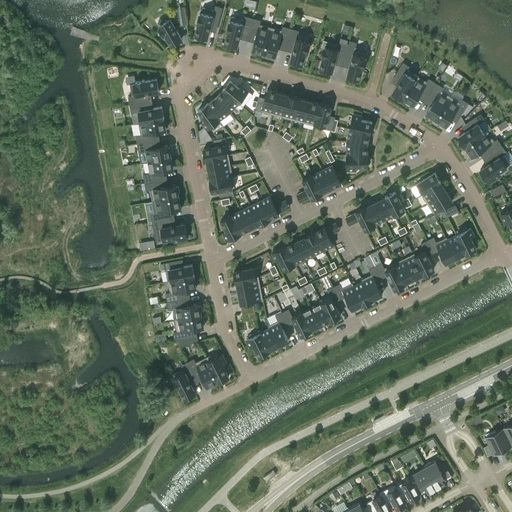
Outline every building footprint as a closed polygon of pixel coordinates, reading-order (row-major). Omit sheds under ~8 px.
[(187,24),(184,6),(177,7),(180,25),(187,24)] [(210,25),(217,27),(222,7),(215,6),(214,11),(202,8),(201,14),(199,14),(197,23),(198,23),(195,35),(207,38),(210,25)] [(182,39),(170,18),(168,15),(157,22),(160,27),(159,27),(164,35),(165,34),(171,45),(182,39)] [(227,43),(227,45),(234,47),(234,45),(237,46),(240,33),(247,35),(251,18),(245,16),(244,20),(232,17),(230,22),(229,22),(227,31),(228,31),(225,43),(227,43)] [(253,18),(249,36),(255,37),(252,50),(264,53),(270,31),(269,30),(270,27),(259,24),(260,20),(253,18)] [(270,31),(264,53),(266,53),(265,55),(272,56),(272,55),(275,56),(278,43),(285,45),(290,28),(283,26),(282,30),(270,27),(269,30),(270,31)] [(292,29),(287,46),(294,48),(292,52),(290,60),(302,64),(305,52),(306,52),(309,43),(307,43),(309,37),(297,34),(298,30),(292,29)] [(323,57),(320,68),(332,71),(334,64),(335,59),(342,60),(346,43),(347,40),(340,38),(340,41),(339,44),(327,41),(323,40),(322,47),(324,48),(322,56),(323,57)] [(347,76),(359,79),(362,67),(363,68),(366,59),(364,58),(366,53),(354,50),(356,42),(349,41),(344,61),(351,63),(347,76)] [(403,99),(403,98),(417,75),(407,69),(409,66),(403,62),(393,77),(399,81),(392,92),(403,99)] [(427,82),(417,75),(403,98),(413,104),(419,93),(425,97),(435,82),(429,78),(427,82)] [(147,100),(146,93),(159,91),(156,79),(145,81),(144,80),(135,81),(136,83),(130,84),(132,95),(128,96),(130,103),(147,100)] [(230,80),(223,89),(223,90),(223,89),(238,102),(243,106),(253,95),(248,91),(242,85),(239,88),(230,80)] [(426,113),(436,119),(450,96),(440,90),(443,87),(436,83),(427,98),(433,102),(426,113)] [(223,89),(223,90),(216,97),(230,112),(238,102),(223,89)] [(272,114),(278,92),(267,89),(265,98),(259,96),(255,109),(262,110),(261,111),(272,114)] [(288,95),(278,92),(272,114),(283,116),(288,95)] [(299,98),(299,97),(288,94),(288,95),(283,116),(293,119),(299,98)] [(460,103),(450,96),(436,119),(438,120),(437,121),(443,125),(444,124),(446,125),(453,114),(459,118),(468,103),(462,99),(460,103)] [(208,104),(207,104),(219,120),(224,126),(234,118),(229,113),(230,112),(216,97),(208,104)] [(310,100),(299,98),(293,119),(304,122),(310,100)] [(320,103),(319,103),(310,100),(304,122),(314,125),(320,103)] [(139,111),(141,122),(164,118),(162,107),(149,109),(148,102),(130,106),(131,113),(139,111)] [(207,104),(208,104),(208,103),(198,110),(205,120),(202,122),(207,129),(219,120),(207,104)] [(335,116),(328,115),(331,106),(319,103),(320,103),(314,125),(325,128),(325,127),(331,129),(335,116)] [(458,136),(465,147),(465,146),(484,133),(478,123),(484,119),(480,113),(465,123),(469,129),(458,136)] [(353,114),(350,129),(369,133),(372,122),(360,119),(361,116),(353,114)] [(141,122),(139,122),(141,134),(136,135),(137,142),(155,139),(153,132),(166,129),(164,118),(141,122)] [(212,139),(204,128),(199,131),(201,142),(212,139)] [(367,143),(369,133),(350,129),(347,141),(367,143)] [(487,131),(484,133),(465,146),(472,156),(483,149),(486,154),(501,144),(497,138),(494,141),(487,131)] [(206,159),(228,154),(226,144),(225,137),(212,140),(213,146),(204,148),(206,159)] [(148,161),(171,157),(169,145),(156,147),(155,141),(137,144),(139,151),(146,150),(148,161)] [(347,141),(347,154),(367,154),(367,143),(347,141)] [(511,155),(509,151),(506,152),(502,146),(487,156),(491,162),(480,169),(489,182),(500,175),(498,172),(511,162),(511,155)] [(230,165),(228,154),(206,159),(208,169),(230,165)] [(367,154),(347,154),(347,169),(355,169),(355,166),(367,165),(367,154)] [(171,157),(148,161),(151,172),(143,174),(144,181),(162,178),(161,171),(173,168),(171,157)] [(232,176),(230,165),(208,169),(210,180),(232,176)] [(332,165),(322,170),(331,187),(341,182),(332,165)] [(322,170),(312,174),(321,192),(322,192),(331,187),(322,170)] [(415,184),(421,194),(440,182),(441,182),(435,172),(415,184)] [(321,192),(312,174),(302,179),(312,198),(322,192),(321,192)] [(235,187),(232,176),(210,180),(212,191),(219,190),(220,196),(233,194),(232,187),(235,187)] [(152,201),(178,196),(178,194),(179,193),(178,186),(177,187),(176,184),(164,186),(162,180),(145,183),(146,190),(150,189),(152,201)] [(421,194),(427,203),(446,191),(441,182),(440,182),(421,194)] [(494,196),(506,190),(502,183),(490,189),(494,196)] [(385,196),(385,197),(386,197),(394,214),(404,209),(395,191),(385,196)] [(452,200),(446,191),(427,203),(433,212),(452,200)] [(270,195),(260,200),(269,218),(270,218),(279,213),(270,195)] [(152,201),(145,202),(147,213),(150,213),(152,220),(169,216),(168,210),(173,209),(181,207),(178,196),(152,201)] [(385,219),(394,214),(386,197),(385,197),(376,201),(385,219)] [(260,200),(251,205),(260,223),(259,223),(259,224),(270,218),(269,218),(260,200)] [(366,206),(375,224),(385,219),(376,201),(366,206)] [(458,211),(455,204),(444,210),(447,216),(458,211)] [(260,223),(251,205),(241,210),(250,228),(259,223),(260,223)] [(365,229),(375,224),(366,206),(356,211),(365,229)] [(511,207),(500,214),(505,223),(508,222),(511,228),(511,207)] [(241,210),(231,215),(240,233),(240,232),(250,228),(241,210)] [(241,233),(240,232),(240,233),(231,215),(221,220),(226,231),(223,232),(227,240),(241,233)] [(187,239),(184,223),(171,225),(170,219),(152,222),(154,229),(157,228),(160,240),(173,237),(174,241),(187,239)] [(325,227),(315,231),(324,249),(334,244),(325,227)] [(470,228),(457,235),(466,253),(476,248),(470,237),(474,235),(470,228)] [(324,249),(315,231),(305,236),(305,237),(305,236),(314,254),(324,249)] [(457,235),(447,239),(447,240),(456,258),(466,253),(457,235)] [(305,236),(305,237),(295,241),(304,259),(314,254),(305,236)] [(433,237),(427,240),(433,252),(439,249),(446,263),(456,258),(447,240),(447,239),(446,237),(436,242),(433,237)] [(433,252),(427,240),(421,243),(425,251),(415,255),(415,256),(424,273),(423,274),(434,269),(427,255),(433,252)] [(294,264),(304,259),(295,241),(286,246),(294,264)] [(279,258),(285,269),(294,264),(286,246),(286,245),(272,252),(276,260),(279,258)] [(375,266),(381,278),(387,275),(394,289),(405,283),(404,283),(394,263),(384,268),(376,251),(369,254),(375,266)] [(415,254),(414,253),(404,258),(414,278),(423,274),(424,273),(415,256),(415,255),(415,254)] [(414,278),(404,258),(394,263),(404,283),(405,283),(414,278)] [(165,270),(168,281),(194,276),(192,264),(179,267),(178,260),(160,264),(161,271),(165,270)] [(236,281),(258,277),(256,266),(234,271),(236,282),(237,282),(236,281)] [(362,279),(363,281),(372,299),(382,295),(375,281),(381,278),(375,266),(369,269),(372,274),(362,279)] [(196,288),(194,276),(168,281),(170,293),(166,293),(167,300),(185,297),(183,290),(196,288)] [(261,288),(258,277),(236,281),(237,282),(239,292),(261,288)] [(353,286),(362,304),(372,299),(363,281),(353,286)] [(340,283),(334,286),(340,299),(346,296),(352,309),(362,304),(353,286),(352,282),(351,283),(342,287),(340,283)] [(340,299),(334,286),(327,290),(330,295),(320,300),(321,302),(330,320),(340,315),(334,302),(340,299)] [(261,288),(239,292),(241,303),(263,299),(261,288)] [(175,320),(201,315),(201,313),(202,312),(201,305),(200,306),(199,303),(187,306),(185,299),(168,302),(169,309),(173,308),(175,320)] [(321,302),(311,307),(321,325),(330,320),(321,302)] [(243,314),(254,312),(253,305),(241,307),(243,314)] [(321,325),(311,307),(302,312),(311,330),(321,325)] [(288,309),(282,312),(288,324),(294,321),(301,335),(311,330),(302,312),(292,316),(288,309)] [(268,326),(269,328),(270,327),(279,346),(289,341),(282,327),(288,324),(282,312),(275,315),(278,321),(268,326)] [(175,339),(179,338),(192,336),(191,329),(204,326),(203,324),(204,324),(203,317),(202,317),(201,315),(175,320),(177,331),(174,332),(175,339)] [(269,328),(260,332),(269,351),(279,346),(270,327),(269,328)] [(259,356),(269,351),(260,332),(259,330),(249,335),(250,337),(246,339),(250,347),(254,345),(259,356)] [(193,342),(192,336),(179,338),(180,344),(193,342)] [(218,381),(217,381),(218,381),(229,376),(223,364),(226,363),(221,353),(218,355),(217,352),(206,357),(218,381)] [(188,362),(195,378),(202,375),(207,386),(217,381),(218,381),(206,357),(196,362),(194,358),(188,362)] [(195,378),(188,362),(181,365),(183,368),(172,374),(175,379),(174,379),(178,388),(179,387),(184,398),(195,392),(189,381),(195,378)] [(497,415),(505,411),(502,405),(494,409),(497,415)] [(467,421),(470,427),(477,424),(474,418),(467,421)] [(511,446),(511,445),(511,423),(503,427),(511,446)] [(488,443),(483,445),(487,454),(492,452),(493,455),(511,446),(503,427),(484,437),(488,443)] [(423,465),(425,467),(436,487),(443,484),(442,483),(444,482),(443,480),(451,475),(444,463),(439,466),(435,459),(423,465)] [(410,478),(419,493),(426,489),(427,491),(429,490),(430,491),(436,487),(425,467),(408,476),(410,479),(410,478)] [(263,477),(266,481),(269,479),(274,476),(276,474),(273,470),(263,477)] [(410,479),(396,486),(404,500),(409,497),(412,501),(418,498),(417,497),(420,495),(419,493),(410,478),(410,479)] [(379,493),(381,495),(381,494),(389,508),(395,505),(397,509),(403,506),(403,505),(405,503),(404,500),(396,486),(395,484),(379,493)] [(371,511),(389,511),(391,511),(389,508),(381,494),(381,495),(366,503),(368,506),(368,505),(371,511)] [(359,501),(348,507),(348,508),(350,511),(371,511),(368,505),(368,506),(363,508),(359,501)]
